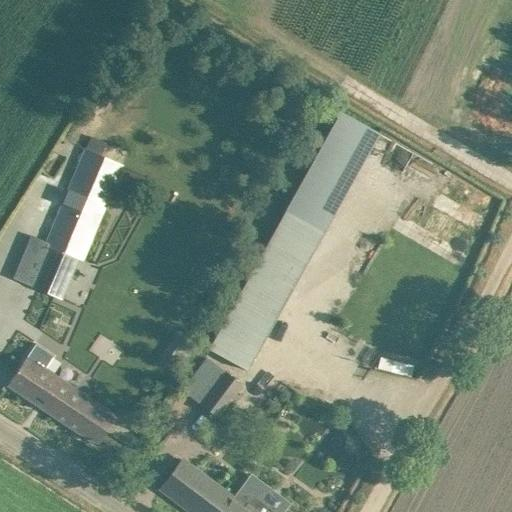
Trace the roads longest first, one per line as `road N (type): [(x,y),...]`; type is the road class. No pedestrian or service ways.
road 1 (track): [(369,511),(511,271)]
road 2 (unclassified): [(121,511),(0,437)]
